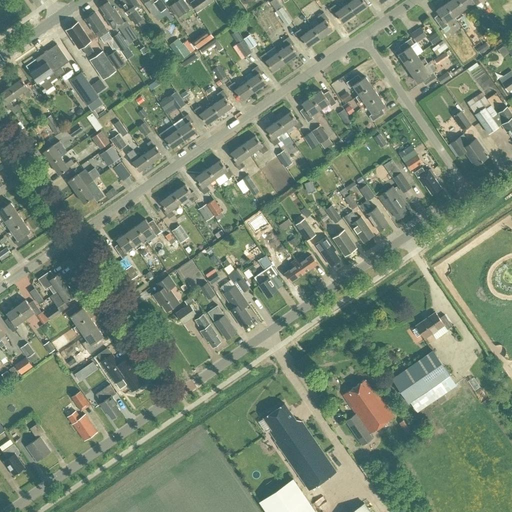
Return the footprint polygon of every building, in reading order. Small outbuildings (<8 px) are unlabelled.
[(121,0),(125,6),(124,7),(135,24),(142,19),(135,9),(141,5),(137,0),(121,0)] [(142,0),(144,3),(154,16),(159,13),(166,8),(160,0),(142,0)] [(175,3),(171,6),(176,13),(179,17),(182,14),(190,9),(184,0),(178,0),(176,2),(174,3),(175,3)] [(193,0),(191,2),(197,11),(213,0),(193,0)] [(351,0),(347,3),(354,14),(367,5),(363,0),(351,0)] [(450,0),(445,4),(454,16),(457,20),(461,17),(459,13),(466,8),(460,0),(450,0)] [(460,0),(466,8),(473,3),(475,6),(481,3),(478,0),(460,0)] [(113,8),(108,1),(100,7),(106,16),(105,16),(113,29),(118,26),(124,21),(114,7),(113,8)] [(336,14),(342,22),(354,14),(347,3),(338,9),(335,4),(329,9),(334,16),(336,14)] [(434,18),(442,29),(448,25),(446,22),(454,16),(445,4),(436,10),(438,14),(434,18)] [(282,6),(275,11),(286,25),(292,21),(282,6)] [(95,33),(97,32),(100,37),(108,31),(105,26),(96,12),(94,13),(93,12),(91,14),(90,16),(85,19),(95,33)] [(312,28),(320,38),(332,29),(326,21),(328,20),(323,12),(317,17),(321,22),(312,28)] [(124,21),(118,26),(123,34),(131,29),(126,20),(124,21)] [(82,47),(88,55),(93,51),(88,43),(91,41),(78,22),(67,30),(79,49),(82,47)] [(427,35),(421,26),(411,33),(417,42),(427,35)] [(192,40),(197,48),(213,36),(208,28),(192,40)] [(301,38),(307,47),(320,38),(312,28),(304,34),(300,29),(294,33),(299,40),(301,38)] [(233,33),(238,41),(244,36),(238,29),(233,33)] [(139,35),(144,43),(150,39),(144,31),(139,35)] [(119,32),(113,37),(122,50),(129,46),(119,32)] [(440,39),(436,32),(431,36),(435,42),(440,39)] [(251,34),(244,39),(251,49),(257,44),(251,34)] [(278,52),(285,62),(297,54),(292,46),(294,44),(289,37),(283,41),(286,46),(278,52)] [(113,38),(107,41),(114,51),(119,48),(113,38)] [(402,51),(398,54),(404,63),(417,54),(411,45),(414,43),(410,38),(399,46),(402,51)] [(200,51),(203,54),(216,45),(221,52),(224,49),(217,39),(200,51)] [(236,45),(245,57),(252,51),(243,39),(236,45)] [(429,48),(434,54),(444,46),(439,40),(429,48)] [(173,50),(180,60),(190,52),(183,42),(173,50)] [(476,48),(480,55),(489,48),(485,42),(476,48)] [(31,73),(38,83),(44,92),(54,85),(51,82),(65,72),(61,67),(69,61),(57,44),(36,59),(41,65),(31,73)] [(448,48),(434,59),(437,63),(449,54),(448,54),(451,52),(448,48)] [(103,50),(90,59),(103,79),(117,70),(103,50)] [(108,56),(118,71),(126,65),(117,50),(108,56)] [(267,63),(273,71),(285,62),(278,52),(270,58),(266,53),(260,57),(265,64),(267,63)] [(189,64),(199,58),(197,54),(183,63),(188,70),(191,67),(189,64)] [(417,54),(404,63),(411,73),(424,64),(428,62),(425,57),(421,60),(417,54)] [(424,64),(411,73),(418,83),(422,80),(426,84),(437,77),(433,71),(430,73),(424,64)] [(247,81),(254,91),(267,82),(261,74),(263,73),(258,65),(252,70),(255,75),(247,81)] [(461,65),(452,71),(455,75),(464,68),(461,65)] [(214,70),(220,80),(227,75),(220,66),(214,70)] [(438,77),(442,83),(453,76),(449,70),(438,77)] [(99,96),(82,71),(70,80),(87,104),(99,96)] [(358,74),(346,82),(350,88),(353,86),(359,94),(372,85),(365,76),(361,79),(358,74)] [(511,76),(501,84),(507,92),(511,88),(511,76)] [(10,87),(17,96),(24,91),(27,97),(31,94),(27,89),(28,88),(21,79),(10,87)] [(236,92),(242,100),(254,91),(247,81),(238,87),(234,82),(229,86),(234,93),(236,92)] [(165,82),(154,88),(160,100),(171,94),(165,82)] [(359,94),(355,97),(359,101),(362,99),(366,104),(379,95),(372,86),(359,95),(359,94)] [(6,104),(9,110),(14,107),(10,101),(17,96),(10,87),(0,93),(0,97),(5,105),(6,104)] [(212,105),(219,115),(232,106),(226,99),(229,97),(223,90),(217,94),(221,99),(212,105)] [(311,96),(319,109),(328,103),(330,106),(336,102),(328,91),(323,94),(320,90),(311,96)] [(338,95),(341,102),(348,99),(346,92),(338,95)] [(489,133),(502,124),(503,123),(497,114),(482,92),(467,102),(489,133)] [(178,111),(185,106),(176,93),(160,104),(165,112),(174,106),(178,111)] [(183,98),(187,102),(192,99),(188,94),(183,98)] [(379,95),(366,104),(372,113),(369,115),(373,121),(384,113),(382,107),(385,105),(379,95)] [(299,110),(307,122),(312,118),(310,115),(319,109),(311,96),(301,103),(304,107),(299,110)] [(202,116),(207,124),(219,115),(212,105),(204,111),(200,106),(194,110),(199,117),(202,116)] [(508,131),(511,136),(511,113),(511,114),(507,107),(497,114),(503,123),(502,124),(507,131),(508,131)] [(343,109),(337,113),(345,125),(351,121),(343,109)] [(453,116),(464,131),(471,125),(460,110),(453,116)] [(98,130),(104,126),(94,111),(88,115),(98,130)] [(279,120),(286,130),(295,124),(298,129),(304,125),(299,118),(297,120),(291,112),(279,120)] [(178,129),(185,139),(197,130),(192,122),(194,121),(188,114),(182,118),(186,123),(178,129)] [(61,131),(51,116),(46,119),(56,134),(61,131)] [(270,139),(274,146),(280,142),(277,137),(286,130),(279,120),(266,129),(272,137),(270,139)] [(118,129),(123,126),(119,121),(114,124),(118,129)] [(78,123),(68,130),(72,137),(82,130),(78,123)] [(151,131),(145,123),(139,127),(146,136),(152,132),(151,131)] [(111,139),(118,134),(112,125),(105,130),(111,139)] [(320,126),(312,132),(320,144),(328,138),(320,126)] [(167,140),(172,148),(185,139),(178,129),(169,135),(165,130),(159,134),(165,141),(167,140)] [(102,130),(92,137),(100,148),(110,142),(102,130)] [(123,132),(114,137),(122,149),(131,144),(123,132)] [(311,132),(303,137),(311,149),(319,144),(311,132)] [(374,138),(381,148),(387,144),(380,133),(374,138)] [(451,143),(448,145),(456,157),(459,155),(465,151),(475,166),(487,157),(479,147),(481,145),(476,139),(469,143),(463,134),(451,143)] [(244,144),(251,154),(260,148),(263,153),(270,149),(265,142),(262,144),(256,136),(244,144)] [(52,145),(43,152),(51,163),(60,157),(68,152),(59,140),(52,145)] [(151,149),(144,154),(151,163),(163,155),(156,146),(155,146),(151,141),(147,143),(151,149)] [(120,155),(112,144),(101,152),(108,163),(120,155)] [(235,163),(240,170),(246,166),(242,161),(251,154),(244,144),(231,153),(237,161),(235,163)] [(133,149),(127,153),(133,162),(139,171),(151,163),(144,154),(139,158),(133,149)] [(292,163),(284,150),(276,155),(285,167),(292,163)] [(419,166),(423,163),(417,154),(404,162),(410,170),(418,164),(419,166)] [(60,157),(51,163),(59,175),(68,169),(67,168),(73,164),(71,160),(65,164),(60,157)] [(392,159),(384,165),(392,177),(393,177),(400,172),(392,159)] [(208,169),(216,179),(225,173),(228,178),(234,174),(229,167),(227,168),(221,160),(208,169)] [(117,173),(124,167),(121,162),(113,168),(117,173)] [(425,171),(422,166),(414,172),(423,186),(425,185),(432,194),(441,187),(434,178),(437,176),(430,168),(425,171)] [(77,174),(68,181),(76,192),(91,182),(91,181),(100,174),(95,167),(86,173),(83,170),(77,175),(77,174)] [(199,187),(204,194),(210,190),(207,185),(216,179),(208,169),(196,177),(202,186),(199,187)] [(402,171),(394,177),(404,192),(413,186),(402,171)] [(242,179),(253,195),(259,192),(248,175),(242,179)] [(91,182),(76,192),(84,204),(93,197),(96,202),(102,198),(96,188),(91,182)] [(304,185),(307,194),(315,191),(312,182),(304,185)] [(173,193),(181,203),(189,197),(193,202),(199,198),(194,191),(192,193),(186,184),(173,193)] [(367,184),(359,189),(367,200),(374,195),(367,184)] [(386,203),(384,204),(390,212),(392,211),(398,219),(407,212),(403,206),(404,205),(397,195),(400,193),(395,186),(381,196),(386,203)] [(114,187),(109,191),(112,196),(118,193),(114,187)] [(164,212),(169,219),(175,214),(172,209),(181,203),(173,193),(161,202),(166,210),(164,212)] [(350,193),(344,198),(352,209),(358,204),(350,193)] [(206,203),(214,215),(215,216),(221,212),(212,199),(206,203)] [(0,213),(4,220),(17,211),(10,202),(7,204),(3,201),(0,202),(0,213)] [(333,204),(325,208),(335,222),(342,217),(333,204)] [(300,210),(305,217),(311,213),(306,206),(300,210)] [(365,210),(379,231),(389,224),(377,207),(373,209),(370,206),(365,210)] [(353,210),(343,216),(349,224),(348,225),(354,234),(357,232),(363,242),(374,235),(361,217),(359,218),(353,210)] [(8,225),(11,230),(24,221),(17,211),(4,220),(1,222),(4,227),(8,225)] [(221,212),(215,216),(218,220),(224,216),(221,212)] [(282,223),(284,228),(294,223),(291,218),(282,223)] [(315,235),(304,218),(296,224),(307,240),(315,235)] [(146,219),(137,225),(146,237),(154,232),(156,235),(161,231),(153,220),(148,222),(146,219)] [(15,242),(18,247),(30,239),(28,234),(31,231),(24,221),(11,230),(18,239),(15,242)] [(126,232),(135,245),(137,248),(141,245),(139,242),(146,237),(137,225),(126,232)] [(180,226),(172,231),(180,244),(189,238),(180,226)] [(344,229),(332,237),(345,255),(356,247),(344,229)] [(115,247),(122,258),(127,255),(125,252),(135,245),(126,232),(116,239),(119,243),(115,247)] [(315,243),(331,266),(340,259),(332,247),(333,246),(326,236),(315,243)] [(0,246),(2,245),(2,246),(9,242),(5,237),(0,240),(0,246)] [(286,255),(289,260),(296,256),(293,251),(286,255)] [(295,259),(304,272),(317,263),(311,254),(304,259),(301,255),(295,259)] [(265,269),(254,277),(259,284),(268,297),(278,290),(271,280),(272,280),(279,274),(272,264),(266,255),(264,256),(258,260),(265,269)] [(284,272),(291,281),(304,272),(295,259),(288,264),(291,268),(284,272)] [(131,279),(136,276),(130,266),(125,270),(131,279)] [(206,273),(212,283),(221,276),(215,267),(206,273)] [(53,283),(58,290),(67,284),(59,273),(54,276),(50,270),(38,279),(43,286),(45,284),(48,288),(53,283)] [(242,278),(236,270),(230,274),(235,282),(242,278)] [(151,271),(145,275),(148,280),(155,275),(151,271)] [(169,289),(175,285),(169,275),(157,283),(161,288),(153,294),(158,301),(160,300),(167,310),(179,302),(169,289)] [(243,278),(237,282),(244,292),(250,288),(243,278)] [(200,287),(208,299),(216,294),(207,282),(200,287)] [(67,284),(58,290),(52,295),(60,306),(66,302),(75,296),(67,284)] [(241,326),(244,324),(246,327),(253,322),(251,320),(252,319),(243,304),(247,302),(235,285),(223,293),(234,308),(230,311),(241,326)] [(37,289),(31,292),(39,303),(44,300),(37,289)] [(16,306),(25,319),(34,312),(37,316),(42,312),(34,300),(28,303),(26,300),(16,306)] [(175,313),(183,324),(197,315),(189,304),(175,313)] [(77,324),(89,315),(84,307),(80,309),(76,305),(64,313),(68,318),(71,316),(77,324)] [(218,305),(208,312),(227,339),(237,332),(218,305)] [(5,320),(13,332),(19,328),(17,325),(25,319),(16,306),(7,313),(10,316),(5,320)] [(57,306),(46,314),(50,319),(61,312),(57,306)] [(422,334),(425,338),(444,325),(447,329),(452,326),(445,315),(440,318),(435,312),(416,325),(417,327),(414,329),(414,332),(417,337),(422,334)] [(195,320),(202,330),(201,331),(208,341),(209,341),(213,347),(214,346),(215,346),(218,344),(218,343),(220,342),(216,335),(217,335),(203,314),(195,320)] [(80,329),(85,336),(98,328),(89,315),(77,324),(77,325),(74,327),(77,332),(80,329)] [(98,328),(85,336),(90,344),(87,346),(91,352),(103,344),(100,338),(103,336),(98,328)] [(49,341),(44,345),(50,353),(55,350),(49,341)] [(21,347),(28,357),(36,352),(29,342),(21,347)] [(108,347),(97,355),(101,361),(112,353),(108,347)] [(433,350),(392,379),(409,403),(450,375),(433,350)] [(123,377),(133,391),(139,387),(140,388),(142,388),(143,387),(143,385),(143,384),(145,382),(136,370),(137,370),(129,357),(119,363),(112,353),(101,361),(116,382),(123,377)] [(25,357),(14,365),(20,373),(31,365),(25,357)] [(83,368),(88,375),(97,368),(93,361),(83,368)] [(343,394),(356,414),(346,420),(363,445),(373,438),(370,433),(394,416),(375,389),(373,390),(365,379),(343,394)] [(107,410),(113,418),(122,411),(116,404),(118,403),(112,395),(117,392),(111,383),(96,394),(102,401),(100,403),(106,410),(107,410)] [(91,405),(82,391),(73,397),(82,411),(91,405)] [(276,442),(309,489),(337,470),(303,421),(302,421),(296,420),(284,403),(266,416),(274,429),(271,431),(277,440),(276,442)] [(76,422),(87,439),(95,433),(94,431),(96,429),(86,415),(81,418),(76,411),(69,417),(73,423),(76,422)] [(38,438),(27,446),(38,461),(52,451),(41,436),(46,433),(39,423),(31,428),(38,438)] [(5,460),(15,474),(25,467),(17,455),(21,453),(15,444),(6,450),(9,458),(5,460)] [(315,511),(293,478),(259,501),(266,511),(315,511)] [(369,511),(364,503),(350,511),(369,511)]
